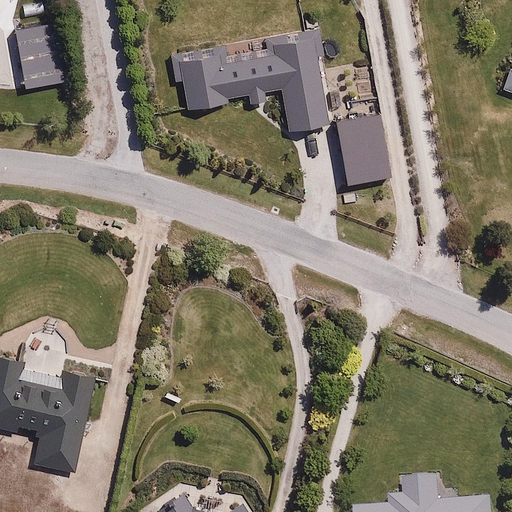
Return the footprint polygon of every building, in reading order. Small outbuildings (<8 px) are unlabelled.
[(222,48),(170,58),(174,82),(180,81),(186,114),(276,98),(283,135),(326,127),(308,32),(264,40),(266,50),(224,58),(222,48)] [(511,63),(502,89),(511,93),(511,63)] [(59,382),(20,375),(22,366),(0,362),(0,438),(38,446),(33,473),(71,480),(91,380),(61,374),(59,382)] [(490,511),(488,494),(442,500),(440,479),(402,484),(404,494),(385,496),(386,504),(350,508),(350,511),(490,511)] [(249,511),(245,506),(235,511),(212,511),(208,506),(198,511),(189,511),(178,494),(150,511),(249,511)]
